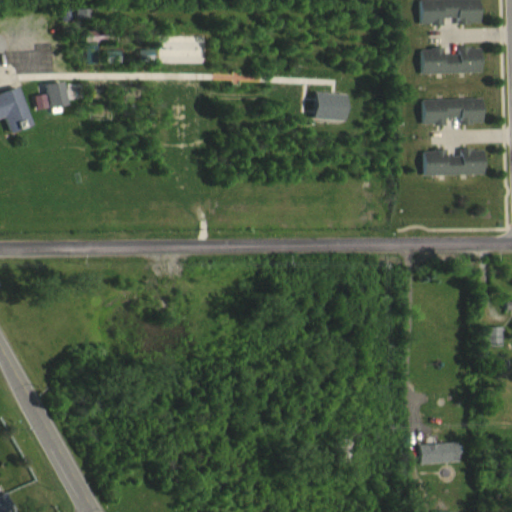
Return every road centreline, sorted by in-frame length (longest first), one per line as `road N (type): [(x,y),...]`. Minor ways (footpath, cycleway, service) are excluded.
road 1 (residential): [(0,258),(511,253)]
road 2 (tertiary): [(0,342),(93,511)]
